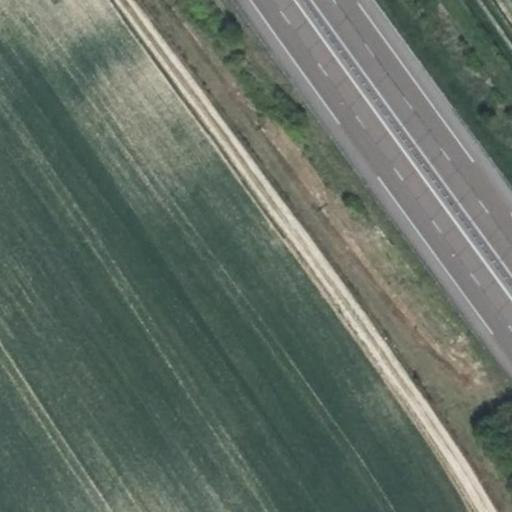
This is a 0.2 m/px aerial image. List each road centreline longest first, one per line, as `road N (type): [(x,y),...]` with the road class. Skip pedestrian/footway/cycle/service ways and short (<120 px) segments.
road 1 (track): [(129,0),(441,435),(473,511)]
road 2 (motorway): [(286,0),(511,311)]
road 3 (motorway): [(511,227),(344,0)]
